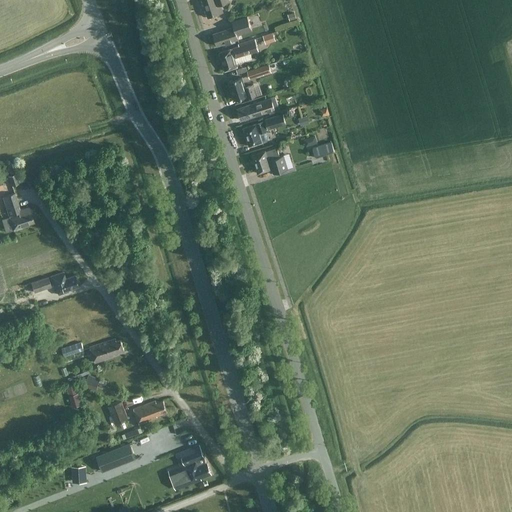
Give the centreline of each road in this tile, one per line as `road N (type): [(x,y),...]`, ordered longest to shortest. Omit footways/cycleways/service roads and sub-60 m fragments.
road 1 (unclassified): [(319,450),(180,0)]
road 2 (tertiary): [(259,470),(171,178),(104,38)]
road 3 (residential): [(34,198),(237,480),(259,470)]
